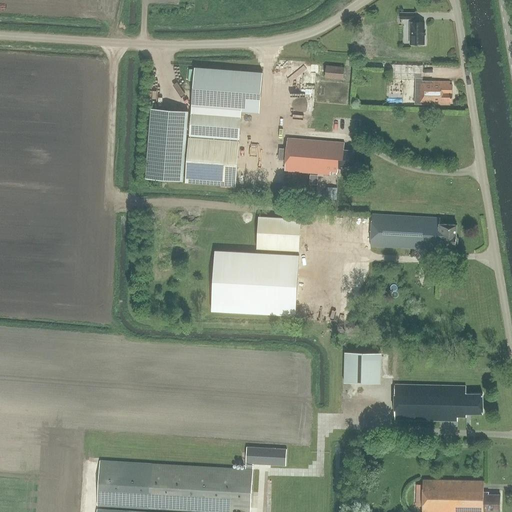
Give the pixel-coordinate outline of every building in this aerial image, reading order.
[(424,22),(410,22),(410,44),(424,44),(424,22)] [(327,66),(326,78),(344,80),(345,67),(327,66)] [(195,68),(192,108),(260,113),(263,73),(195,68)] [(416,78),(415,105),(449,105),(449,102),(452,102),(452,85),(449,85),(449,82),(422,82),(422,78),(416,78)] [(189,112),(152,109),(146,179),(183,182),(189,112)] [(242,116),(192,112),(190,136),(240,140),(242,116)] [(236,187),(239,141),(189,137),(185,183),(236,187)] [(288,139),(285,171),(330,174),(330,172),(337,172),(338,169),(353,170),(355,151),(344,150),(345,143),(288,139)] [(325,198),(337,199),(338,188),(326,187),(325,198)] [(372,214),(370,246),(421,249),(438,249),(439,246),(456,247),(456,246),(458,244),(458,238),(456,236),(457,225),(440,224),(440,218),(372,214)] [(259,217),(257,249),(300,251),(301,219),(259,217)] [(296,316),(299,255),(215,251),(212,311),(296,316)] [(345,383),(382,384),(383,353),(346,353),(345,383)] [(483,414),(484,394),(466,394),(466,387),(396,386),(395,420),(457,420),(457,417),(466,417),(466,414),(483,414)] [(286,466),(287,449),(247,447),(245,469),(253,469),(253,464),(286,466)] [(250,511),(253,469),(99,461),(97,506),(199,511),(140,511),(97,510),(96,511),(250,511)] [(500,511),(500,496),(500,495),(489,495),(489,493),(484,493),(484,482),(424,481),(423,511),(500,511)]
